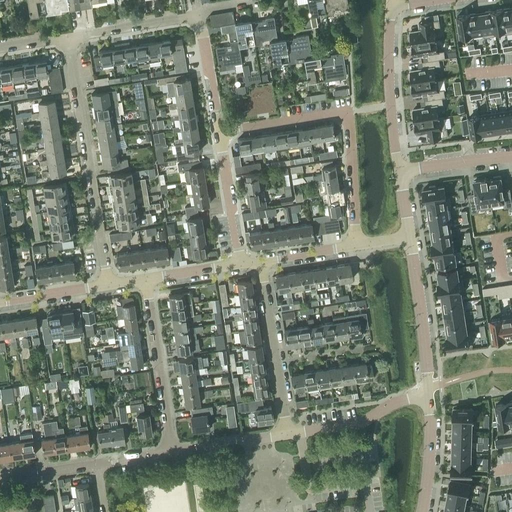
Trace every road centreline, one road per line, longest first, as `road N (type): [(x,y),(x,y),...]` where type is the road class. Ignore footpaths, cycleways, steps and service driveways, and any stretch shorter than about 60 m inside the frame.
road 1 (residential): [(217,135),(349,113),(354,246)]
road 2 (residential): [(108,284),(67,38)]
road 3 (residential): [(174,452),(145,280)]
road 4 (residential): [(285,434),(260,262)]
road 5 (residential): [(399,173),(389,105),(391,6)]
road 6 (residential): [(427,395),(409,237)]
road 7 (residential): [(285,434),(360,423),(427,395)]
road 8 (residential): [(67,38),(197,17)]
road 9 (residential): [(240,264),(217,135)]
